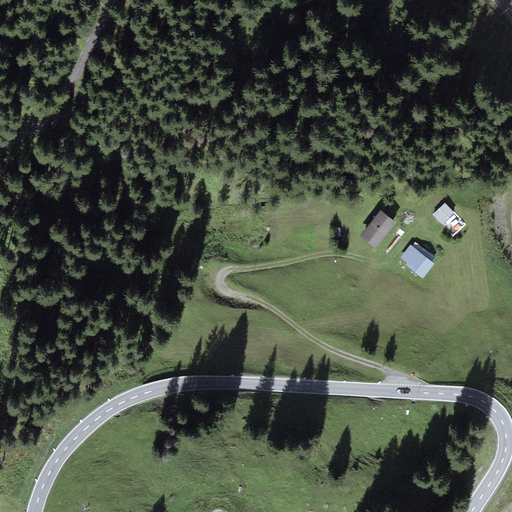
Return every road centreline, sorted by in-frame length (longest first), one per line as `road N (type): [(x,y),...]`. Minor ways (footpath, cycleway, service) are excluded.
road 1 (secondary): [(470,511),(505,450),(502,421),(486,403),(226,381),(183,382),(107,409),(66,446),(33,511)]
road 2 (track): [(404,391),(397,377),(232,294),(220,280),(225,271),(339,252),(373,261)]
road 3 (track): [(0,146),(58,110),(119,0)]
